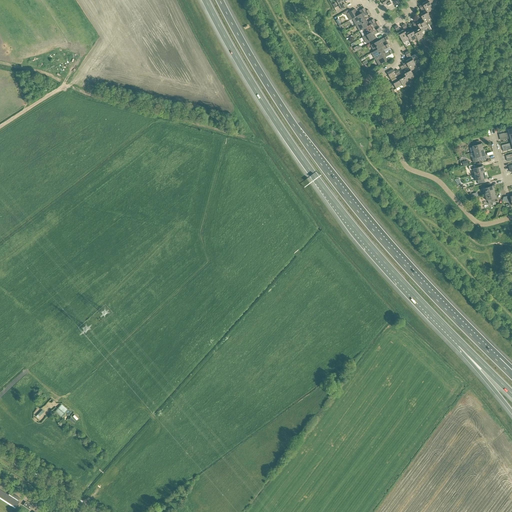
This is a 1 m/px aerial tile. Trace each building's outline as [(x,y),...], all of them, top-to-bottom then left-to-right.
[(335,0),(341,10),(346,7),(344,4),(343,5),(341,2),(344,1),(343,0),(335,0)] [(423,0),(425,3),(422,5),(425,10),(426,12),(427,13),(433,10),(431,5),(430,5),(427,0),(423,0)] [(422,12),(419,14),(420,16),(425,24),(431,21),(427,13),(426,12),(425,10),(422,5),(419,7),(422,12)] [(350,21),(352,19),(358,16),(358,15),(355,9),(346,14),(350,21)] [(352,19),(356,25),(366,20),(364,17),(370,13),(368,10),(366,11),(361,14),(358,15),(358,16),(352,19)] [(419,21),(416,22),(416,24),(421,32),(422,32),(428,29),(425,24),(420,16),(419,14),(418,13),(415,15),(419,21)] [(359,32),(362,30),(368,27),(368,26),(369,26),(366,20),(356,25),(359,32)] [(362,30),(365,36),(374,31),(375,30),(373,27),(379,24),(377,21),(375,22),(370,25),(369,26),(368,26),(368,27),(362,30)] [(415,29),(412,30),(413,32),(417,38),(416,39),(418,41),(424,37),(422,32),(421,32),(416,24),(416,22),(415,22),(412,23),(415,29)] [(401,26),(403,29),(404,31),(406,33),(409,40),(410,42),(416,39),(417,38),(413,32),(412,30),(411,28),(408,30),(405,24),(401,26)] [(404,31),(403,29),(400,31),(397,25),(394,27),(403,43),(409,40),(406,33),(404,31)] [(365,36),(363,37),(366,44),(376,38),(375,35),(380,32),(378,29),(375,30),(374,31),(365,36)] [(370,46),(374,52),(383,47),(382,47),(384,46),(382,43),(388,40),(386,37),(370,46)] [(371,53),(375,59),(384,55),(384,54),(385,54),(383,51),(389,47),(387,44),(384,46),(382,47),(383,47),(374,52),(371,53)] [(384,55),(375,59),(379,66),(387,61),(385,58),(393,54),(391,50),(385,54),(384,54),(384,55)] [(408,52),(404,54),(408,59),(405,61),(405,62),(405,63),(408,67),(408,68),(409,70),(410,70),(410,71),(417,68),(416,67),(415,65),(413,62),(410,57),(408,53),(408,52)] [(403,73),(404,74),(405,76),(408,82),(415,78),(410,71),(410,70),(409,70),(408,68),(403,72),(402,72),(403,73)] [(394,72),(395,72),(393,69),(387,73),(396,89),(402,85),(398,79),(399,79),(398,78),(397,77),(394,72)] [(404,74),(398,78),(399,79),(398,79),(402,85),(403,88),(410,84),(408,82),(405,76),(404,74)] [(505,137),(511,135),(511,129),(508,130),(509,133),(505,134),(504,133),(499,135),(500,138),(505,137)] [(473,152),(473,153),(483,150),(482,146),(483,146),(482,143),(479,144),(479,141),(472,143),(473,146),(472,147),(470,148),(471,153),(473,152)] [(486,157),(485,153),(484,154),(483,150),(473,153),(471,153),(472,159),(473,163),(483,160),(483,157),(486,157)] [(473,169),(474,175),(484,173),(483,169),(484,169),(483,165),(480,166),(479,164),(469,167),(470,170),(473,169)] [(484,173),(474,175),(476,181),(477,180),(478,184),(484,182),(484,180),(487,179),(486,176),(485,176),(484,173)] [(484,189),(483,189),(485,195),(494,193),(493,189),(494,188),(493,185),(490,186),(490,184),(483,185),(484,189)] [(494,193),(485,195),(486,201),(487,200),(488,204),(492,203),(495,202),(494,200),(497,199),(496,196),(495,196),(494,193)] [(55,412),(61,418),(68,410),(61,404),(55,412)] [(19,502),(18,501),(20,498),(10,492),(8,495),(0,489),(0,498),(15,509),(19,502)]
